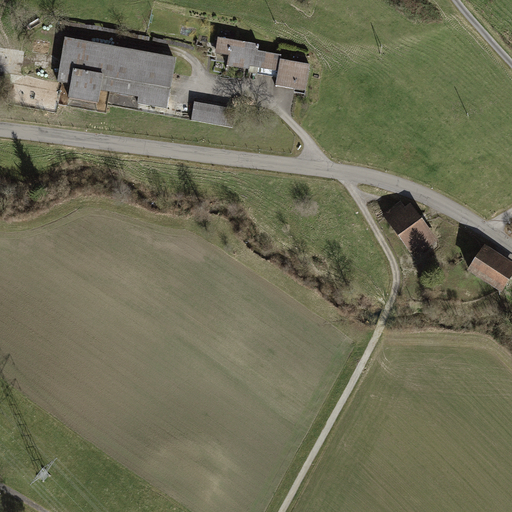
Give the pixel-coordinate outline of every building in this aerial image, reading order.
[(64,38),(56,83),(69,85),(66,101),(97,107),(99,93),(138,100),(137,105),(166,110),(175,59),(64,38)] [(259,70),(277,73),(279,62),(280,57),(254,53),(255,46),(217,40),(214,55),(228,57),(227,68),(248,71),(248,75),(258,77),(259,70)] [(310,67),(279,62),(277,73),(275,89),(306,93),(310,67)] [(194,104),(191,122),(233,129),(236,110),(194,104)] [(400,203),(382,216),(414,260),(438,243),(411,206),(405,210),(400,203)] [(511,266),(483,248),(467,272),(501,295),(511,278),(511,266)]
